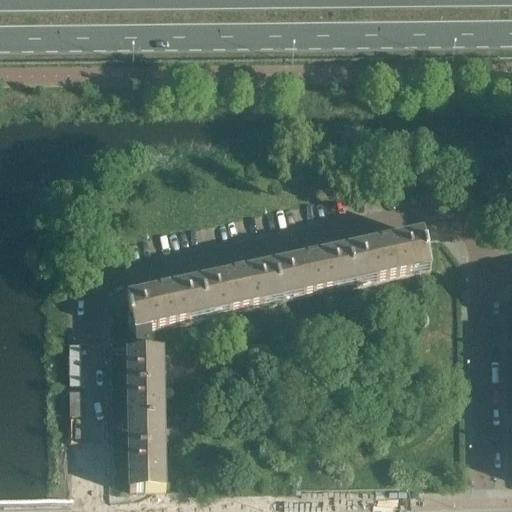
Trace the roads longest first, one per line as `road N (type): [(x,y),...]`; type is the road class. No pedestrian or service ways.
road 1 (residential): [(94,511),(93,308),(107,286),(431,215),(462,219),(474,230),(482,275)]
road 2 (primary): [(0,42),(511,35)]
road 3 (residential): [(478,511),(482,275)]
